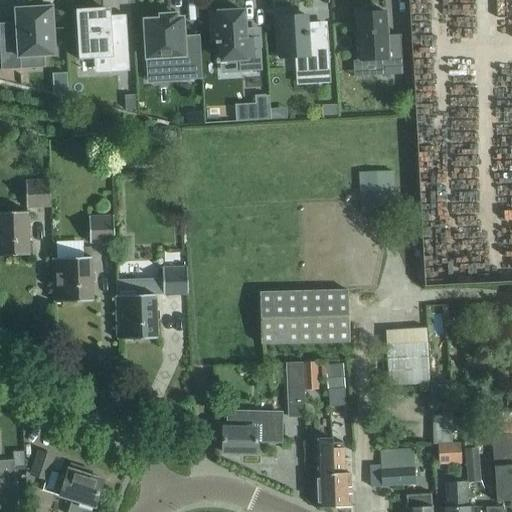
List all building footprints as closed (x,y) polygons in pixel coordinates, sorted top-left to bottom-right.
[(0,32),(0,58),(1,70),(20,69),(19,57),(54,55),(51,7),(15,9),(16,32),(0,32)] [(357,13),(359,61),(380,60),(381,76),(402,75),(400,35),(386,35),(385,12),(380,12),(377,8),(364,9),(362,13),(357,13)] [(75,9),(78,60),(80,60),(80,57),(109,55),(110,69),(127,68),(127,71),(129,71),(125,15),(124,15),(124,21),(108,22),(107,16),(108,16),(107,10),(77,12),(77,9),(75,9)] [(214,41),(215,44),(220,43),(221,61),(238,60),(239,72),(261,70),(259,37),(245,38),(243,11),(220,12),(210,13),(210,19),(211,41),(214,41)] [(160,19),(144,20),(147,67),(174,66),(175,81),(201,79),(199,35),(183,36),(182,18),(176,19),(176,14),(160,15),(160,19)] [(296,59),(297,75),(329,73),(327,28),(308,29),(308,18),(276,20),(279,60),(296,59)] [(135,96),(125,97),(126,110),(135,110),(135,96)] [(269,96),(255,96),(255,103),(256,120),(270,119),(269,96)] [(336,105),(323,106),(324,115),(336,115),(336,105)] [(361,172),(363,212),(396,210),(394,170),(361,172)] [(26,207),(50,206),(50,180),(25,181),(26,207)] [(0,212),(0,256),(29,255),(28,235),(27,211),(0,212)] [(89,243),(114,242),(113,216),(88,217),(89,243)] [(52,258),(53,282),(54,302),(93,301),(91,247),(83,247),(83,257),(52,258)] [(163,295),(188,294),(187,268),(162,268),(163,295)] [(115,286),(116,320),(117,340),(156,339),(156,319),(155,294),(136,295),(135,289),(132,286),(115,286)] [(349,289),(259,291),(260,342),(350,340),(349,289)] [(426,327),(386,330),(390,384),(429,382),(426,327)] [(287,387),(303,386),(302,362),(286,363),(287,387)] [(304,394),(317,394),(316,365),(303,365),(304,394)] [(326,379),(344,378),(342,365),(325,366),(326,379)] [(217,423),(217,436),(223,436),(222,452),(256,453),(257,441),(281,442),(281,413),(230,412),(230,423),(217,423)] [(334,507),(332,444),(330,420),(319,420),(320,448),(319,448),(320,473),(316,473),(317,487),(317,507),(334,507)] [(496,502),(511,500),(511,433),(491,435),(494,466),(496,502)] [(336,444),(332,444),(334,507),(351,506),(350,486),(349,473),(344,473),(343,443),(336,443),(336,444)] [(449,444),(449,463),(461,463),(460,443),(449,444)] [(449,463),(449,444),(437,444),(438,464),(449,463)] [(379,453),(380,466),(369,466),(370,487),(415,484),(413,451),(379,453)] [(478,451),(467,452),(469,485),(480,484),(478,451)] [(14,460),(14,470),(24,469),(23,452),(13,452),(14,460)] [(38,452),(31,475),(46,480),(44,487),(61,492),(60,496),(71,500),(67,511),(90,511),(91,510),(92,507),(94,507),(103,480),(88,475),(90,471),(70,465),(69,469),(68,469),(67,475),(49,469),(53,457),(38,452)] [(0,461),(0,488),(15,488),(15,479),(12,479),(11,472),(14,472),(14,471),(14,470),(14,460),(0,461)] [(455,482),(456,511),(473,511),(473,506),(468,506),(466,481),(455,482)] [(456,511),(455,482),(444,482),(445,507),(440,508),(440,511),(456,511)] [(432,511),(431,493),(405,495),(406,509),(409,509),(409,511),(432,511)]
